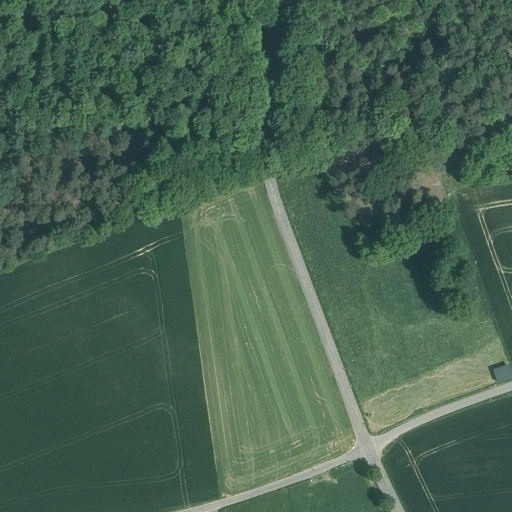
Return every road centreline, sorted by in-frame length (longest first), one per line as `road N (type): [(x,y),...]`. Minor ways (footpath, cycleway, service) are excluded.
road 1 (tertiary): [(278,0),(264,125),(271,189),(366,447)]
road 2 (unknown): [(366,447),(353,446),(248,155)]
road 3 (track): [(267,156),(347,132),(423,125),(511,131)]
road 4 (unclassified): [(366,447),(189,511)]
road 5 (unclassified): [(511,386),(366,447)]
